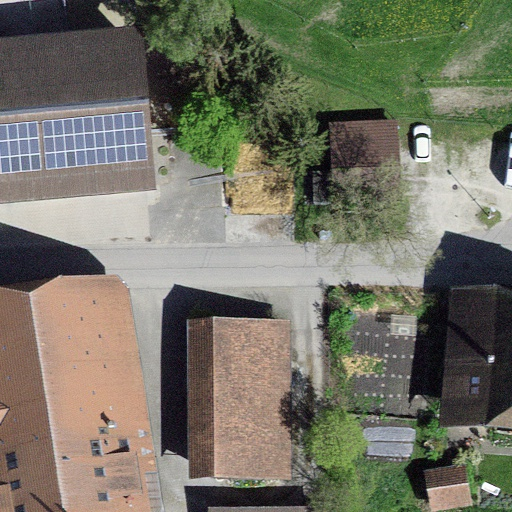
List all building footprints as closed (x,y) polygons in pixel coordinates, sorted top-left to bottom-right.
[(0,55),(0,197),(145,185),(132,44),(0,55)] [(394,141),(334,143),(336,204),(397,201),(394,141)] [(0,511),(146,511),(139,465),(122,467),(95,296),(0,311),(0,511)] [(511,310),(472,307),(462,416),(511,420),(511,310)] [(278,328),(207,329),(208,479),(279,478),(278,328)] [(242,485),(243,505),(330,504),(330,483),(242,485)]
